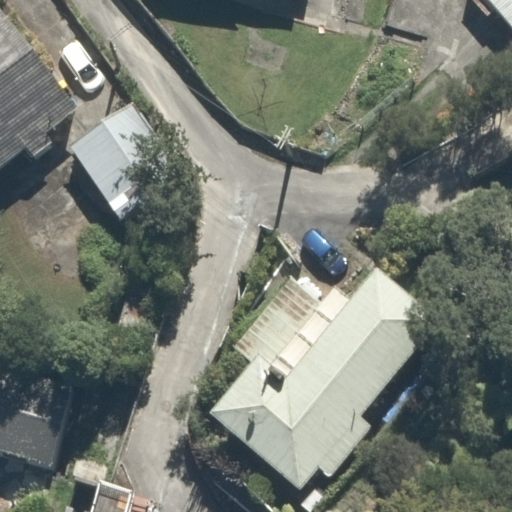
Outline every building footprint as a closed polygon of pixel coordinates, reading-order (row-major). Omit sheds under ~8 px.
[(511,0),(488,0),(511,28),(511,0)] [(0,194),(94,118),(8,14),(0,20),(0,194)] [(124,118),(73,155),(129,233),(180,195),(124,118)] [(277,381),(233,433),(322,507),(463,340),(391,279),(361,314),(342,298),(328,315),(294,287),(240,350),(277,381)] [(74,390),(0,377),(0,455),(61,466),(74,390)]
